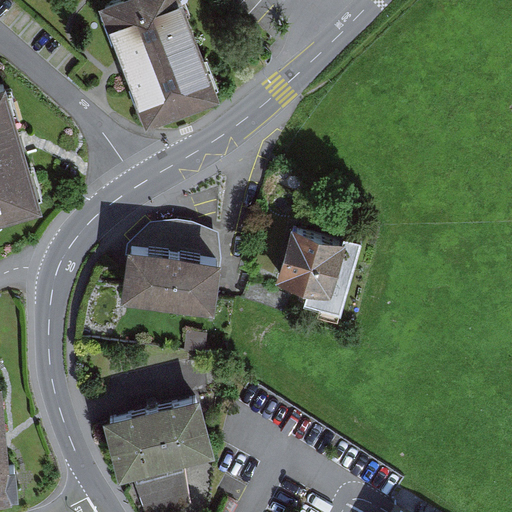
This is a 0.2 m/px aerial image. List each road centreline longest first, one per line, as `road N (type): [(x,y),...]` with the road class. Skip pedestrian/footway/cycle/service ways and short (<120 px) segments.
road 1 (residential): [(374,0),(224,134),(148,176)]
road 2 (residential): [(56,265),(47,322),(51,378),(68,435),(99,493)]
road 3 (residential): [(0,39),(148,176)]
road 4 (residential): [(148,176),(101,207),(56,265)]
